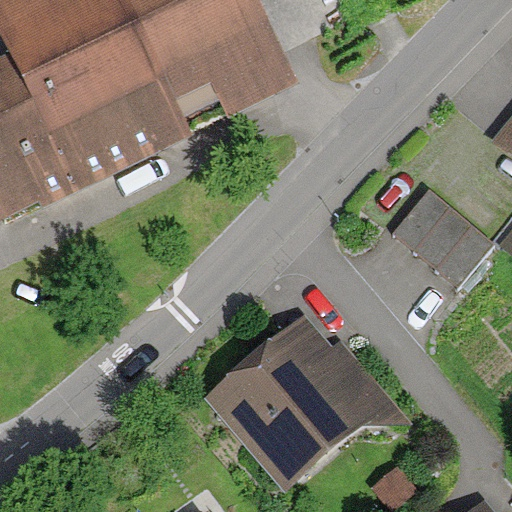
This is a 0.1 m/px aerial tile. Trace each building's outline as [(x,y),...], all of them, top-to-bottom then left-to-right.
[(253,0),(0,0),(0,37),(8,53),(0,56),(0,221),(38,201),(41,210),(192,137),(187,130),(220,114),(227,122),(294,87),(253,0)] [(511,120),(492,145),(511,160),(511,120)] [(431,194),(395,236),(458,288),(493,246),(431,194)] [(511,233),(501,247),(511,256),(511,233)] [(310,320),(210,400),(288,498),(374,429),(413,427),(343,340),(333,348),(310,320)] [(397,511),(420,494),(399,469),(373,490),(391,511),(397,511)] [(495,511),(487,502),(474,511),(495,511)]
